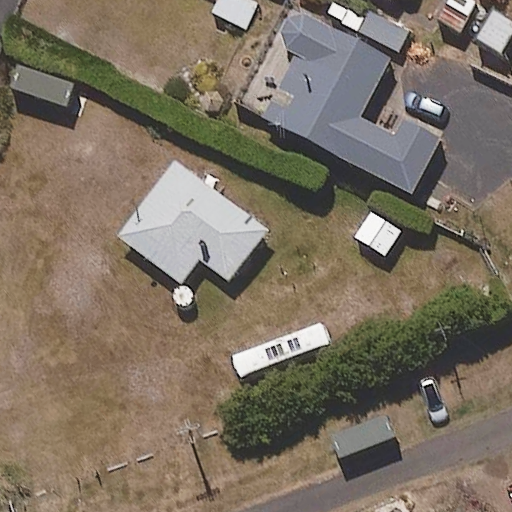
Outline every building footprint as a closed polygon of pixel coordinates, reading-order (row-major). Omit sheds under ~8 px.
[(260,7),(243,0),(223,0),(215,20),(249,34),(260,7)] [(404,0),(384,0),(399,9),(404,0)] [(349,5),(338,26),(403,61),(414,39),(349,5)] [(399,68),(299,18),(283,51),(310,64),(275,134),(420,206),(447,153),(408,134),(401,148),(368,131),(399,68)] [(511,61),(511,30),(496,22),(481,50),(509,66),(511,61)] [(181,170),(127,246),(191,292),(208,269),(236,289),(273,237),(181,170)]
